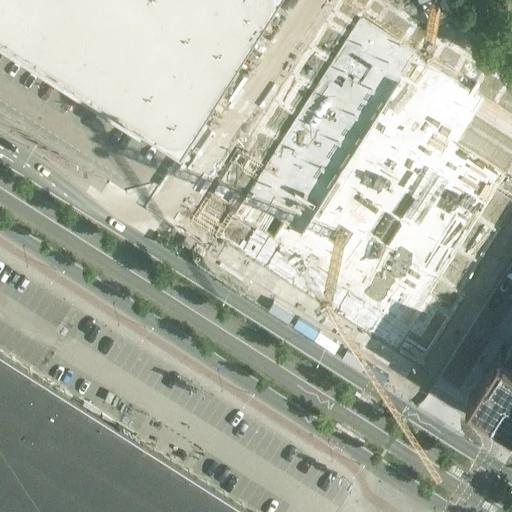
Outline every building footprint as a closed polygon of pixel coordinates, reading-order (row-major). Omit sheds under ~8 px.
[(0,0),(0,40),(23,55),(58,0),(0,0)] [(234,0),(236,1),(236,0),(58,0),(23,55),(109,109),(178,0),(234,0)] [(277,0),(236,0),(236,1),(234,0),(178,0),(109,109),(179,154),(277,0)] [(239,151),(192,221),(421,366),(467,297),(462,294),(511,218),(511,85),(378,0),(346,0),(244,154),(239,151)] [(463,39),(459,29),(450,33),(454,43),(463,39)] [(502,345),(468,398),(511,425),(511,340),(507,348),(502,345)] [(0,407),(25,368),(0,352),(0,407)] [(0,511),(251,511),(151,448),(25,368),(0,407),(0,511)]
